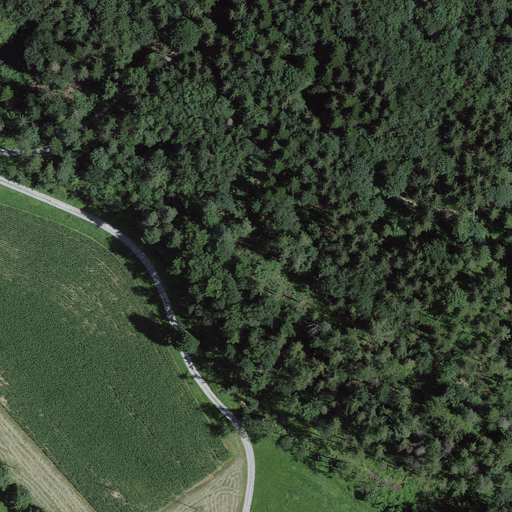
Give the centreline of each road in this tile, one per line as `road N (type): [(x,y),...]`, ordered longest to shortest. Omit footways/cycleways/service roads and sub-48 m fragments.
road 1 (track): [(511,191),(473,212),(398,199),(242,50),(218,38),(172,52),(66,140),(29,152),(0,150)]
road 2 (track): [(0,177),(90,217),(143,254),(193,370),(246,442),(245,511)]
road 3 (track): [(0,45),(61,45),(155,2)]
road 4 (track): [(410,0),(511,112)]
